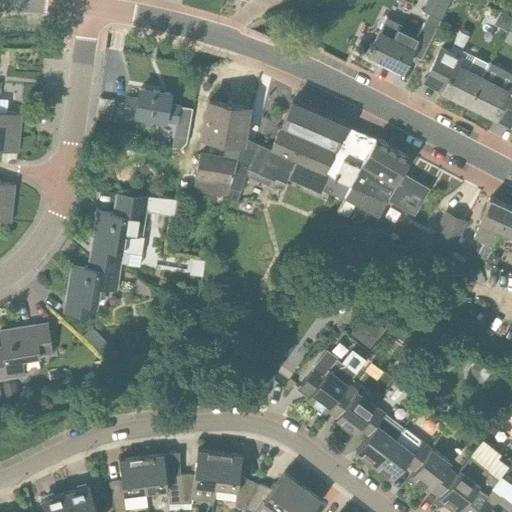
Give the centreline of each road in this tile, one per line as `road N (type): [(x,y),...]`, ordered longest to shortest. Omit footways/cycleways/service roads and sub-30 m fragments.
road 1 (tertiary): [(511,176),(254,50),(91,5)]
road 2 (residential): [(386,511),(292,440),(226,424),(105,438),(0,483)]
road 3 (residential): [(85,49),(64,178)]
road 4 (residential): [(64,178),(41,243),(0,281)]
